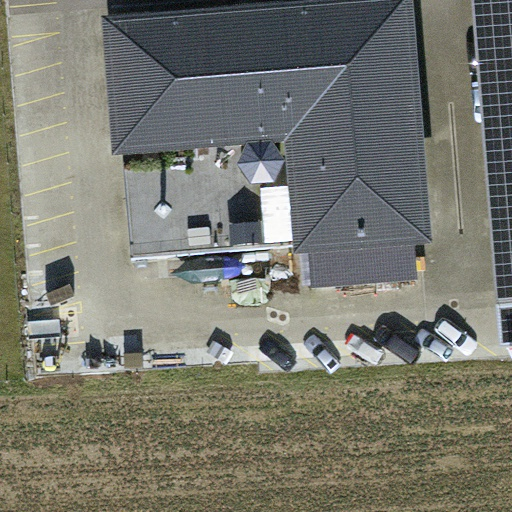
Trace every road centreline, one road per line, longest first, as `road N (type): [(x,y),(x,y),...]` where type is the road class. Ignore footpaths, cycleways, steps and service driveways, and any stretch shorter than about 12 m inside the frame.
road 1 (unknown): [(70,0),(54,44),(78,281),(94,297),(386,290),(467,279),(474,251)]
road 2 (unknown): [(474,251),(454,0)]
